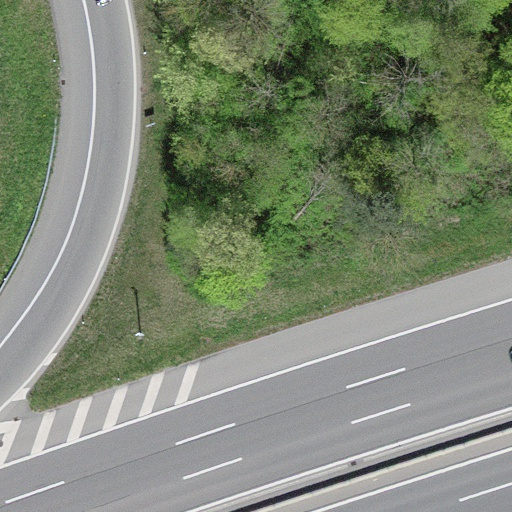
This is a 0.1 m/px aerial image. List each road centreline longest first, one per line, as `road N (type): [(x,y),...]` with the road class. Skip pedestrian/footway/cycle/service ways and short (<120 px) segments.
road 1 (motorway): [(511,354),(32,511)]
road 2 (motorway): [(103,0),(115,115),(106,187),(87,250),(47,322),(0,378)]
